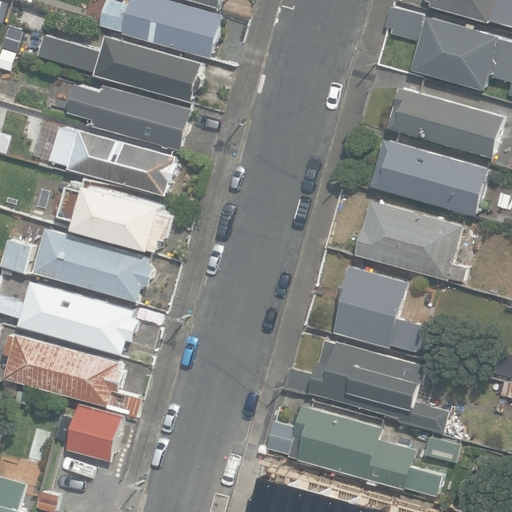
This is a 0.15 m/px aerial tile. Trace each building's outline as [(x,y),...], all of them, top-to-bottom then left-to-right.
[(127,29),(126,32),(215,57),(219,42),(221,39),(222,35),(223,33),(223,30),(228,12),(184,0),(134,0),(134,2),(125,0),(110,0),(104,23),(127,29)] [(511,0),(433,0),(432,4),(493,21),(494,18),(511,23),(511,0)] [(418,40),(426,13),(394,3),(387,24),(395,27),(393,32),(418,40)] [(468,24),(431,13),(415,67),(489,88),(493,73),(511,78),(511,38),(504,36),(504,34),(478,27),(479,23),(469,20),(468,24)] [(13,25),(7,45),(22,49),(28,30),(13,25)] [(99,69),(98,72),(196,99),(206,60),(110,32),(105,49),(49,32),(42,53),(99,69)] [(14,69),(20,51),(5,47),(0,65),(14,69)] [(195,108),(108,82),(106,90),(81,82),(73,108),(99,116),(96,123),(167,143),(166,145),(171,147),(172,144),(184,148),(187,134),(189,133),(191,130),(193,122),(191,119),(195,108)] [(403,85),(392,125),(497,155),(508,115),(403,85)] [(72,164),(72,166),(170,193),(174,180),(177,180),(183,160),(179,159),(181,152),(84,124),(83,128),(64,122),(60,134),(27,124),(24,134),(15,132),(14,134),(0,129),(0,147),(5,149),(5,151),(38,160),(39,156),(46,158),(46,156),(72,164)] [(493,166),(388,136),(375,184),(479,214),(493,166)] [(90,180),(78,226),(155,247),(155,245),(164,248),(167,236),(173,238),(180,212),(167,208),(168,202),(90,180)] [(467,223),(375,197),(360,252),(453,278),(453,276),(467,280),(471,266),(456,262),(467,223)] [(155,254),(51,225),(39,269),(141,298),(146,281),(154,283),(160,263),(153,262),(155,254)] [(4,264),(30,271),(37,245),(11,237),(4,264)] [(412,279),(353,262),(345,291),(348,292),(337,330),(395,346),(396,343),(421,350),(428,324),(401,316),(412,279)] [(36,278),(23,323),(126,352),(131,336),(137,338),(144,316),(137,314),(138,307),(36,278)] [(22,317),(26,302),(20,300),(21,295),(13,293),(12,296),(0,292),(0,306),(17,311),(16,316),(22,317)] [(497,320),(511,325),(511,307),(503,304),(497,320)] [(118,388),(125,389),(131,367),(123,365),(125,360),(21,331),(20,333),(14,332),(8,352),(15,354),(9,375),(110,403),(113,404),(118,388)] [(317,373),(312,390),(403,416),(402,418),(446,430),(452,409),(418,400),(429,362),(340,338),(339,340),(329,337),(323,359),(321,358),(317,373)] [(311,392),(312,390),(317,373),(292,366),(287,385),(311,392)] [(113,404),(110,403),(109,406),(140,415),(146,396),(125,389),(118,388),(113,404)] [(128,413),(84,401),(71,447),(115,459),(128,413)] [(306,402),(301,425),(293,452),(292,454),(440,495),(446,473),(415,464),(420,447),(384,437),(388,425),(306,402)] [(270,446),(293,452),(301,425),(278,418),(270,446)] [(464,443),(433,434),(428,452),(459,461),(464,443)] [(0,511),(29,511),(30,510),(23,508),(31,481),(0,472),(0,511)] [(397,511),(399,508),(302,480),(296,500),(288,498),(283,511),(397,511)]
